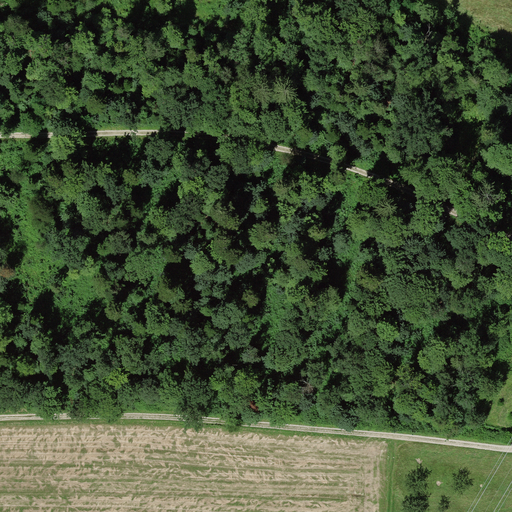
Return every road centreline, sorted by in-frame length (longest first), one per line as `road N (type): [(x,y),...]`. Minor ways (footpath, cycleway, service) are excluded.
road 1 (track): [(0,134),(173,133),(266,146),(350,166),(511,237)]
road 2 (track): [(511,449),(142,415),(0,418)]
